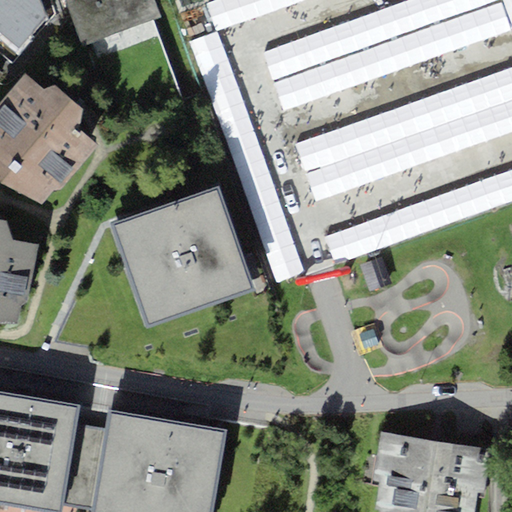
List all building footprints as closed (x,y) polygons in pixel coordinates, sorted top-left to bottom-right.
[(66,0),(84,46),(160,16),(154,0),(66,0)] [(0,101),(19,80),(0,63),(0,109),(2,107),(0,105),(0,101)] [(45,89),(25,73),(19,80),(0,101),(0,105),(2,107),(0,109),(0,178),(1,181),(41,203),(54,187),(58,191),(99,145),(78,127),(81,106),(55,85),(45,89)] [(217,189),(113,224),(147,325),(251,290),(217,189)] [(26,303),(37,242),(13,238),(7,220),(0,219),(0,322),(16,322),(22,302),(26,303)] [(379,260),(362,266),(370,290),(387,284),(379,260)] [(80,405),(0,391),(0,499),(63,508),(80,405)] [(212,511),(226,432),(110,411),(92,511),(212,511)] [(491,450),(381,430),(372,482),(379,483),(375,508),(379,509),(378,511),(473,511),(478,489),(484,490),(491,450)]
